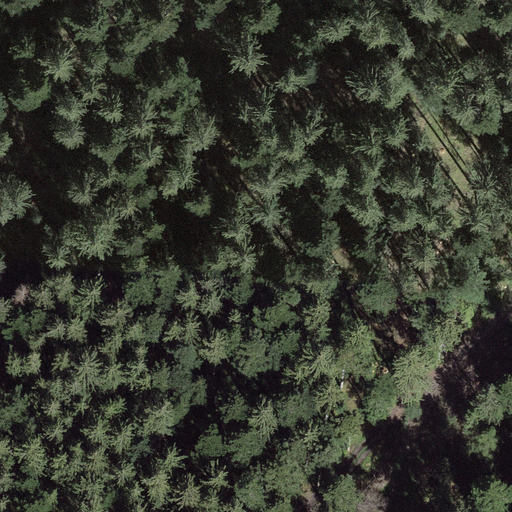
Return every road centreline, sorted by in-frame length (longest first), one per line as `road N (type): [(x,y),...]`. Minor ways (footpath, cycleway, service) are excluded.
road 1 (track): [(511,285),(425,416),(387,511)]
road 2 (track): [(0,137),(111,0)]
road 3 (track): [(392,499),(511,511)]
